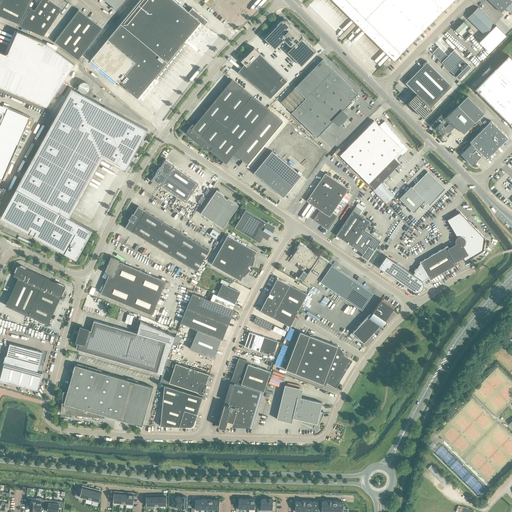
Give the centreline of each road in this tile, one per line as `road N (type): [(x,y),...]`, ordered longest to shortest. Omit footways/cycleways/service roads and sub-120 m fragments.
road 1 (secondary): [(365,474),(177,471),(0,453)]
road 2 (secondary): [(0,461),(147,477),(364,484)]
road 3 (unclassified): [(201,438),(48,421),(46,403),(85,279)]
road 4 (unclassified): [(201,438),(242,316),(294,225)]
road 5 (primary): [(398,442),(452,344),(511,277)]
road 6 (unclassified): [(164,134),(280,0)]
road 7 (unclassified): [(85,279),(164,134)]
road 8 (unclassified): [(320,437),(362,363),(414,307)]
road 9 (unclassified): [(294,225),(164,134)]
road 10 (unclassified): [(414,307),(294,225)]
road 11 (unclassified): [(476,185),(379,89)]
road 12 (unclassified): [(379,89),(286,0)]
road 13 (unclassified): [(379,89),(469,0)]
